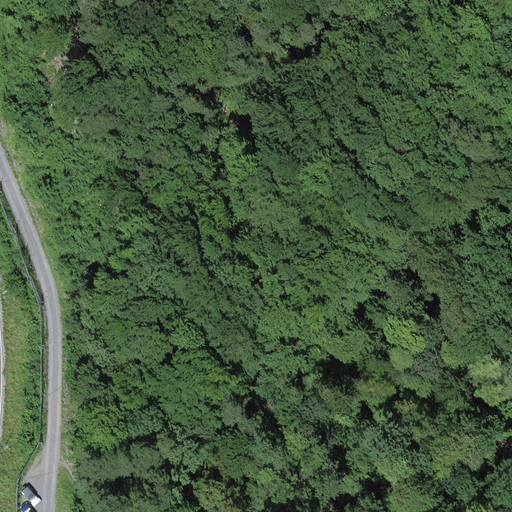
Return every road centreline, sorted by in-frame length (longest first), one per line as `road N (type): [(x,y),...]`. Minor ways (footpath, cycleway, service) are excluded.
road 1 (trunk): [(487,511),(0,180)]
road 2 (track): [(47,511),(57,452),(56,323),(0,157)]
